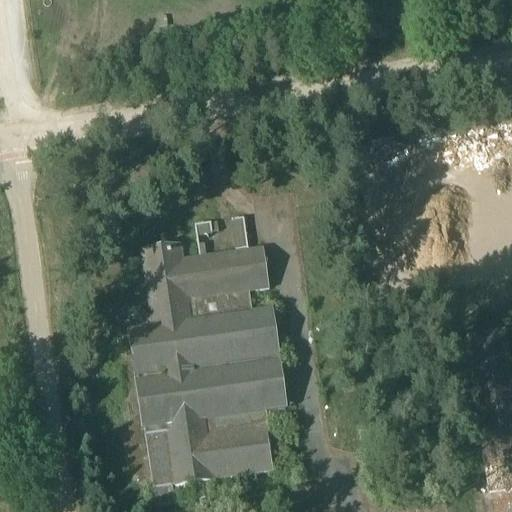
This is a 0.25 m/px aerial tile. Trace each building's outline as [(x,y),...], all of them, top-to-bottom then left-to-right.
[(129,164),(132,187),(150,185),(147,162),(129,164)] [(231,224),(235,252),(247,251),(243,222),(233,224),(233,223),(231,224)] [(194,229),(196,239),(218,236),(216,226),(194,229)] [(145,433),(156,509),(172,507),(170,490),(174,489),(175,491),(197,487),(199,502),(199,503),(210,502),(210,501),(209,501),(207,486),(214,485),(214,483),(272,475),(266,431),(267,430),(265,415),(284,412),(270,313),(250,316),(247,296),(268,293),(263,252),(221,258),(220,253),(214,253),(215,259),(205,261),(200,261),(182,264),(180,249),(161,251),(160,247),(155,248),(155,252),(141,254),(150,319),(129,322),(131,334),(129,334),(143,433),(145,433)] [(481,441),(489,495),(511,491),(511,389),(504,334),(467,339),(474,393),(475,393),(482,441),(481,441)] [(452,386),(454,403),(463,401),(461,384),(452,386)]
